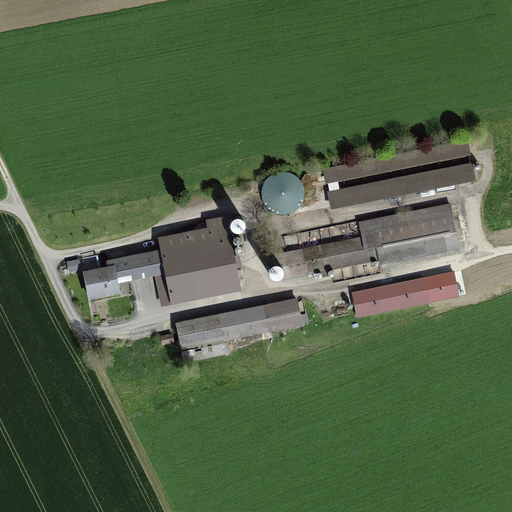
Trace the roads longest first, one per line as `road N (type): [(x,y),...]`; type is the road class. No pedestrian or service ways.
road 1 (track): [(485,256),(468,203),(445,196),(296,225),(228,203),(182,215),(145,238),(44,259)]
road 2 (track): [(511,250),(84,335)]
road 3 (track): [(84,335),(170,511)]
